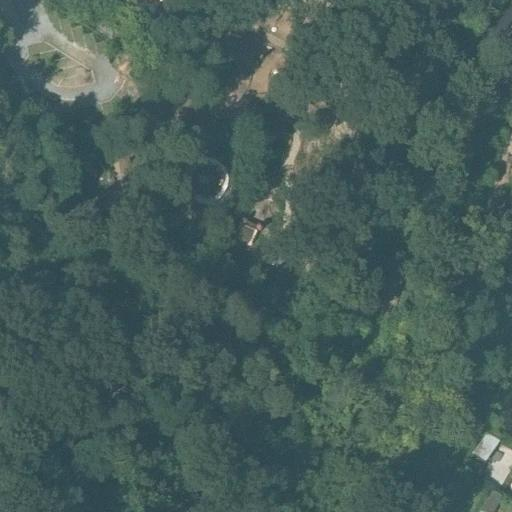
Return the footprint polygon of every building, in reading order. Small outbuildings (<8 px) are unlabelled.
[(474,42),(488,54),(511,27),(511,0),(493,0),(468,26),(479,36),(474,42)] [(125,38),(102,24),(96,32),(120,47),(125,38)] [(391,56),(406,61),(411,46),(396,42),(391,56)] [(402,197),(426,132),(396,120),(379,162),(377,162),(374,168),(378,187),(402,197)] [(252,247),(258,234),(240,226),(234,239),(252,247)] [(493,451),(501,441),(490,433),(482,442),(493,451)] [(495,511),(502,500),(488,493),(479,511),(495,511)]
